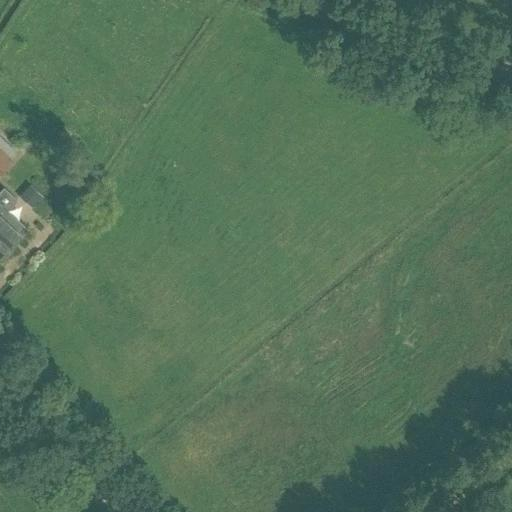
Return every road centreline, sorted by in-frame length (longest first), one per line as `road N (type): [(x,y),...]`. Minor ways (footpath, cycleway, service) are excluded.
road 1 (unclassified): [(511,79),(291,0)]
road 2 (unclassified): [(122,511),(0,364)]
